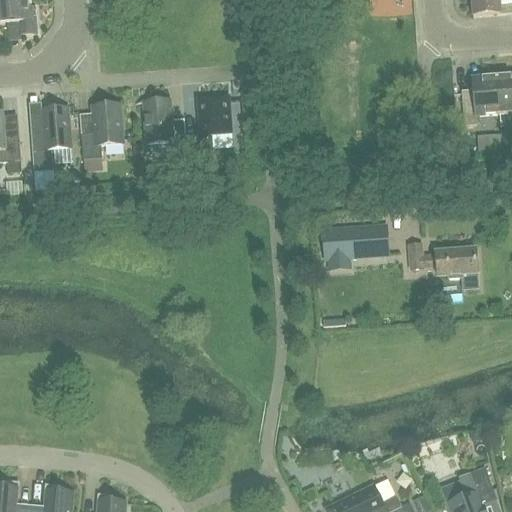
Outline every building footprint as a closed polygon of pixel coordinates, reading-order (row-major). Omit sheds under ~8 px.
[(27,0),(0,0),(0,24),(19,23),(20,37),(37,35),(35,8),(28,9),(27,0)] [(471,0),(473,19),(511,15),(511,5),(500,6),(499,0),(471,0)] [(511,76),(497,78),(500,116),(511,115),(511,76)] [(462,93),(464,128),(477,127),(476,118),(500,116),(497,78),(473,80),(474,92),(462,93)] [(200,135),(185,136),(188,163),(214,161),(212,136),(232,135),(229,98),(197,100),(200,135)] [(185,136),(184,121),(172,122),(171,102),(143,104),(146,146),(173,144),(174,164),(188,163),(185,136)] [(81,136),(83,162),(102,161),(101,148),(123,146),(120,106),(92,108),(94,136),(81,136)] [(43,127),(31,128),(34,174),(56,172),(54,152),(71,150),(68,110),(42,112),(43,127)] [(5,139),(3,115),(0,115),(0,165),(8,165),(9,176),(22,175),(19,138),(5,139)] [(347,260),(349,260),(389,257),(386,228),(323,233),(325,257),(347,255),(347,260)] [(464,293),(479,292),(477,253),(436,255),(436,259),(423,259),(422,247),(409,248),(411,273),(423,272),(423,271),(437,270),(438,279),(449,278),(449,282),(463,281),(464,293)] [(465,498),(447,505),(449,511),(485,511),(483,507),(497,502),(485,469),(469,475),(463,478),(461,480),(461,484),(461,487),(465,498)] [(0,487),(0,511),(25,511),(16,511),(19,485),(5,483),(4,488),(0,487)] [(72,511),(74,494),(60,493),(60,488),(46,487),(43,511),(72,511)] [(413,511),(410,504),(401,508),(396,498),(382,504),(374,487),(333,507),(329,509),(328,511),(413,511)] [(126,511),(127,504),(113,503),(113,498),(99,497),(97,511),(126,511)] [(429,511),(430,511),(424,498),(414,503),(418,511),(429,511)]
